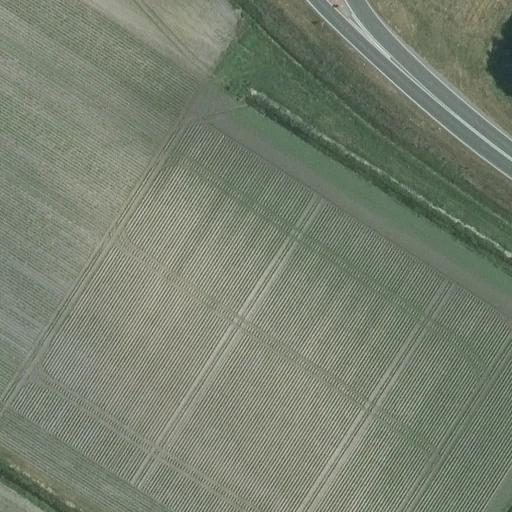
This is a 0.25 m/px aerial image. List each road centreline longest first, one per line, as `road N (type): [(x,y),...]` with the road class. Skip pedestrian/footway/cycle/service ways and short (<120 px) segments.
road 1 (trunk): [(318,0),(352,37),(494,150)]
road 2 (trunk): [(494,150),(356,0)]
